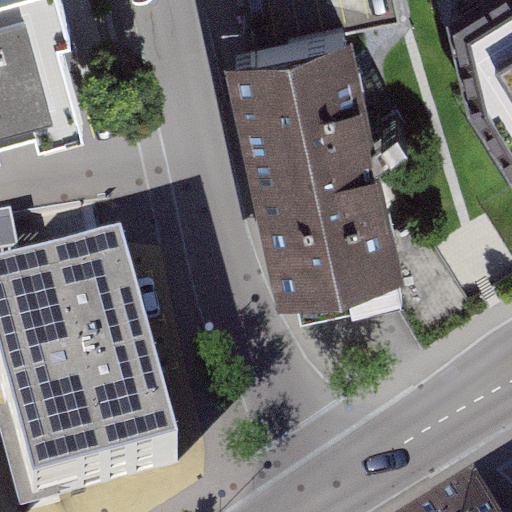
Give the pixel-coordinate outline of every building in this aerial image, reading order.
[(0,0),(0,123),(30,116),(33,129),(76,118),(55,34),(66,31),(57,0),(0,0)] [(511,0),(468,0),(463,3),(511,85),(511,0)] [(348,27),(226,52),(273,284),(395,259),(348,27)] [(0,364),(37,501),(178,462),(121,259),(0,293),(0,364)] [(478,511),(471,497),(441,511),(478,511)]
